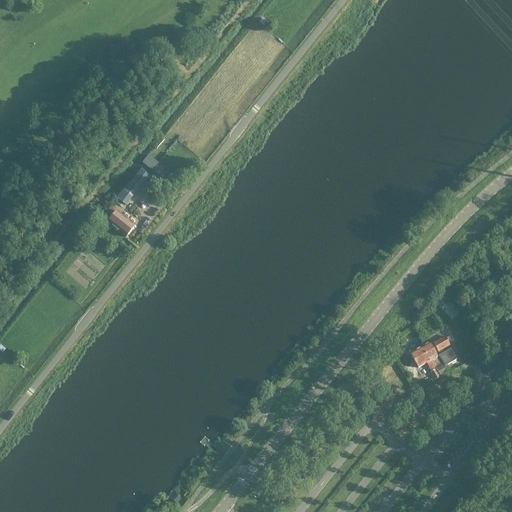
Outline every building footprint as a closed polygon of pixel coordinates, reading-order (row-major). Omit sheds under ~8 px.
[(143,163),(153,170),(159,161),(149,154),(143,163)] [(141,170),(134,179),(142,185),(149,176),(141,170)] [(129,184),(117,199),(126,206),(138,190),(129,184)] [(125,213),(123,216),(117,211),(107,223),(126,238),(135,226),(129,221),(131,218),(125,213)] [(95,222),(88,230),(94,235),(101,227),(95,222)] [(461,308),(453,312),(463,330),(471,326),(461,308)] [(438,352),(450,345),(445,337),(433,344),(438,352)] [(419,348),(431,369),(439,365),(436,358),(438,357),(429,342),(419,348)] [(430,370),(431,369),(419,348),(409,353),(417,368),(426,363),(430,370)] [(444,366),(454,361),(449,351),(438,357),(443,365),(436,369),(440,376),(447,372),(444,366)] [(435,381),(440,378),(435,370),(430,373),(435,381)]
